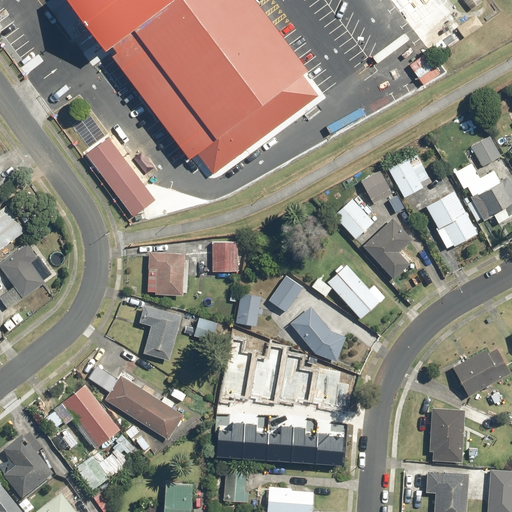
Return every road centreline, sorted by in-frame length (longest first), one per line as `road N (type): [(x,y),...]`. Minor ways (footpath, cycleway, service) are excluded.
road 1 (residential): [(0,385),(81,314),(97,277),(96,243),(79,198),(0,89)]
road 2 (residential): [(511,271),(450,304),(397,359),(381,408),(371,511)]
